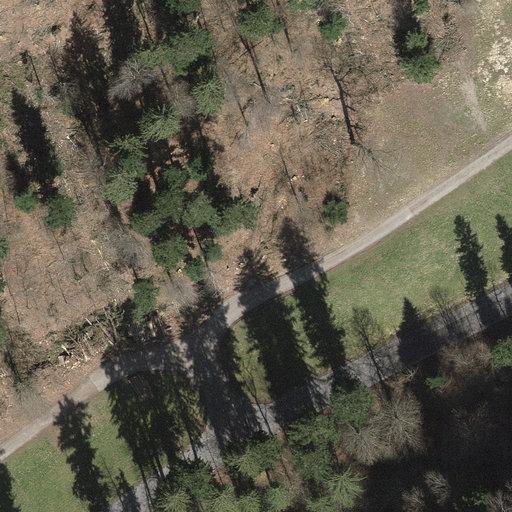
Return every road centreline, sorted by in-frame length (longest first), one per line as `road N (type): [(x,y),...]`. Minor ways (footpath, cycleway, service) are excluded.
road 1 (tertiary): [(129,511),(247,429),(511,298)]
road 2 (track): [(170,338),(346,256),(511,144)]
road 3 (track): [(247,429),(170,338),(0,457)]
